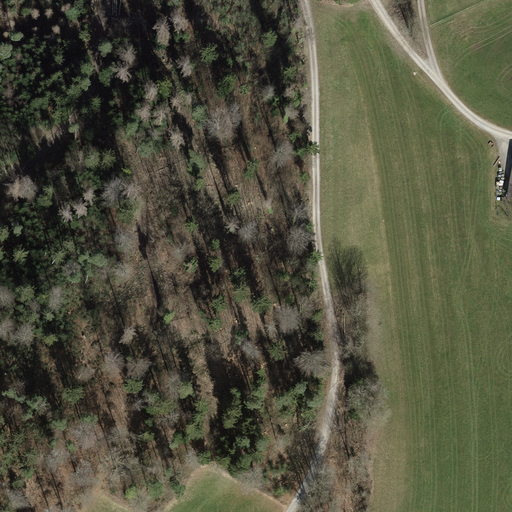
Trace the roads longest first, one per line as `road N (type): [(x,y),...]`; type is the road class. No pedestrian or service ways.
road 1 (track): [(289,511),(320,456),(334,397),(304,0)]
road 2 (track): [(107,0),(98,71),(83,111),(0,192)]
